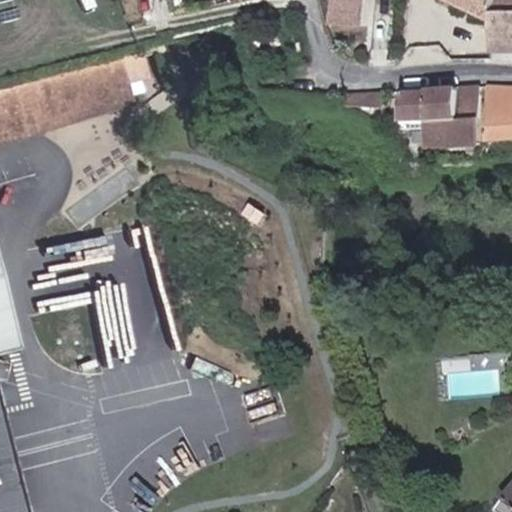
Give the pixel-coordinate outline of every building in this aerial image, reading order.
[(155,0),(144,0),(142,1),(150,27),(162,23),(155,0)] [(351,0),(349,27),(386,25),(390,0),(351,0)] [(467,0),(503,15),(509,0),(467,0)] [(504,16),(503,54),(511,53),(511,0),(509,0),(503,15),(504,16)] [(138,91),(131,64),(14,96),(0,100),(0,150),(123,118),(117,97),(138,91)] [(453,128),(502,125),(501,91),(423,93),(425,129),(453,128)] [(373,95),(374,113),(408,112),(407,94),(373,95)] [(453,138),(453,153),(502,151),(502,125),(453,128),(453,138)] [(426,139),(453,138),(453,128),(425,129),(426,139)] [(511,511),(511,481),(495,508),(500,511),(511,511)]
